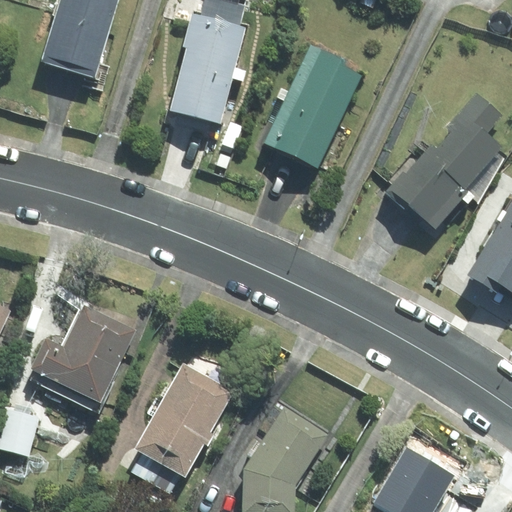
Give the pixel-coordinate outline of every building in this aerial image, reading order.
[(120,0),(56,0),(33,69),(89,88),(120,0)] [(246,38),(192,25),(161,119),(213,136),(246,38)] [(365,82),(312,50),(252,152),(305,183),(365,82)] [(504,155),(456,114),(385,196),(433,237),(504,155)] [(511,197),(473,260),(511,284),(511,197)] [(132,336),(85,312),(72,337),(56,354),(38,345),(23,374),(94,410),(132,336)] [(229,395),(180,372),(127,453),(181,485),(229,395)] [(300,511),(331,433),(277,394),(239,474),(238,511),(300,511)] [(38,418),(3,410),(0,426),(0,453),(29,459),(38,418)] [(434,511),(456,477),(408,450),(376,504),(388,511),(434,511)]
